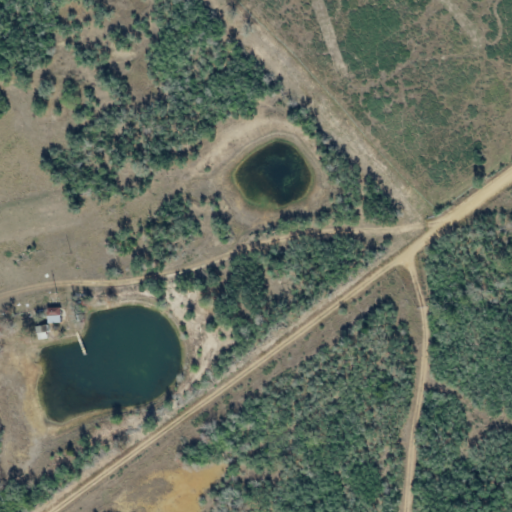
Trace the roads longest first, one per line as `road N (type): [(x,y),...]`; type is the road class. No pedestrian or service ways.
road 1 (residential): [(49,511),(511,174)]
road 2 (track): [(357,288),(368,160),(210,23)]
road 3 (track): [(409,250),(400,511)]
